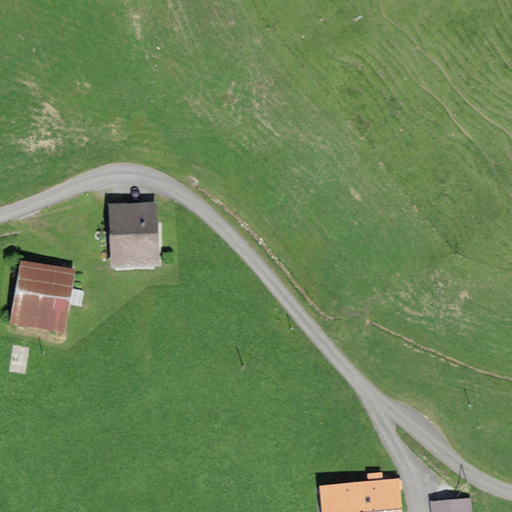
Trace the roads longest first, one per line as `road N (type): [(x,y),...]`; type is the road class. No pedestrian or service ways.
road 1 (residential): [(511,492),(459,465),(377,399),(209,216),(161,182),(110,173),(0,215)]
road 2 (track): [(374,395),(414,482),(417,511)]
